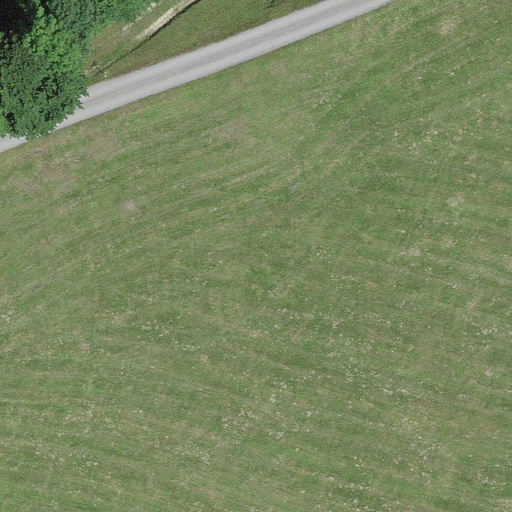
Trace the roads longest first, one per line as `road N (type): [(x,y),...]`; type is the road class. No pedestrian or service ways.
road 1 (unclassified): [(365,0),(0,142)]
road 2 (track): [(55,117),(70,82),(183,0)]
